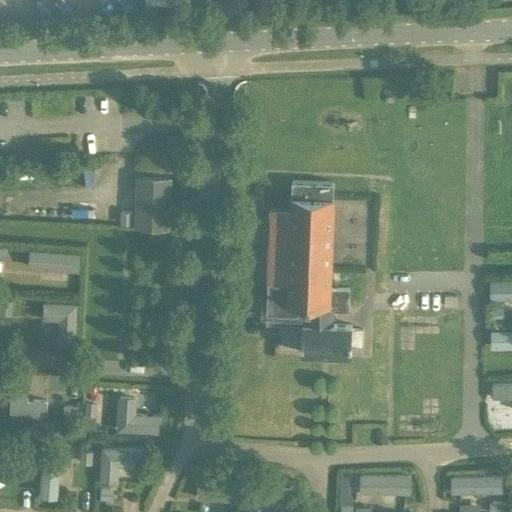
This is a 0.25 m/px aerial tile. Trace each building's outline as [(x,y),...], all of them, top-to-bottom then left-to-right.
[(136,225),(168,226),(169,178),(138,177),(136,225)] [(352,325),(333,324),(333,308),(330,308),(330,306),(348,306),(349,287),(331,287),(334,199),(332,199),(333,183),(292,181),(292,197),(290,197),(289,210),(271,209),(266,323),(302,324),(300,352),(351,354),(352,325)] [(356,209),(372,208),(371,196),(355,197),(356,209)] [(79,270),(81,252),(29,248),(28,267),(79,270)] [(511,279),(490,280),(490,298),(511,298),(511,279)] [(13,297),(1,297),(1,310),(13,310),(13,297)] [(77,302),(44,301),(43,318),(59,319),(58,343),(75,343),(77,302)] [(499,319),(499,306),(490,306),(490,319),(499,319)] [(511,327),(492,328),(492,346),(511,345),(511,327)] [(46,419),(47,401),(27,400),(28,373),(12,373),(10,417),(46,419)] [(511,382),(492,383),(492,397),(511,396),(511,382)] [(159,432),(160,415),(136,413),(137,397),(119,396),(117,429),(159,432)] [(97,398),(85,398),(85,410),(97,409),(97,398)] [(74,403),(62,403),(62,415),(74,415),(74,403)] [(63,444),(43,444),(41,495),(57,496),(63,444)] [(118,461),(144,465),(144,447),(102,444),(100,477),(117,479),(118,461)] [(80,459),(92,460),(93,450),(81,449),(80,459)] [(232,500),(234,472),(198,470),(196,497),(232,500)] [(411,492),(411,474),(360,473),(360,492),(411,492)] [(502,491),(502,474),(450,476),(451,493),(502,491)] [(113,485),(101,485),(101,497),(113,497),(113,485)] [(294,507),(295,489),(248,485),(246,503),(294,507)] [(501,511),(501,500),(490,500),(490,501),(489,511),(501,511)] [(478,511),(478,502),(457,503),(457,511),(478,511)]
